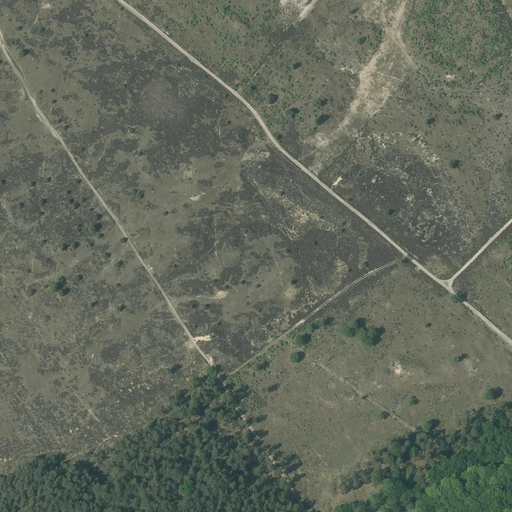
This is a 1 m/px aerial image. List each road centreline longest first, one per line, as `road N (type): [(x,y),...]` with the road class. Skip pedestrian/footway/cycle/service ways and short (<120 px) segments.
road 1 (track): [(221,380),(0,45)]
road 2 (track): [(119,0),(236,94),(292,161),(406,256)]
road 3 (track): [(406,256),(357,280),(221,380)]
road 4 (track): [(304,511),(221,380)]
